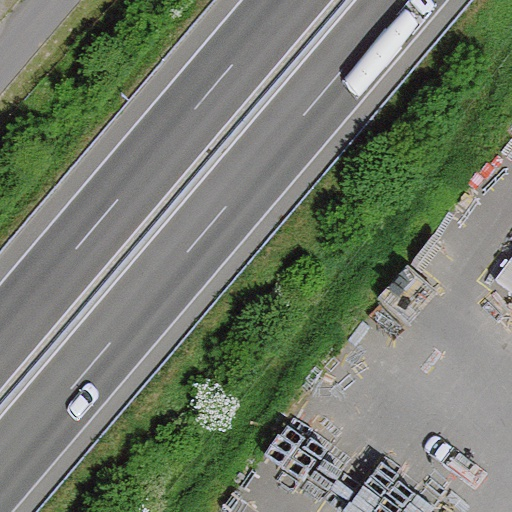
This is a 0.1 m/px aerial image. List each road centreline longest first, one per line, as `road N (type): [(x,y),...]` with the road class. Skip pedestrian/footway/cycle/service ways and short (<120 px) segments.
road 1 (motorway): [(0,473),(402,0)]
road 2 (motorway): [(285,0),(0,336)]
